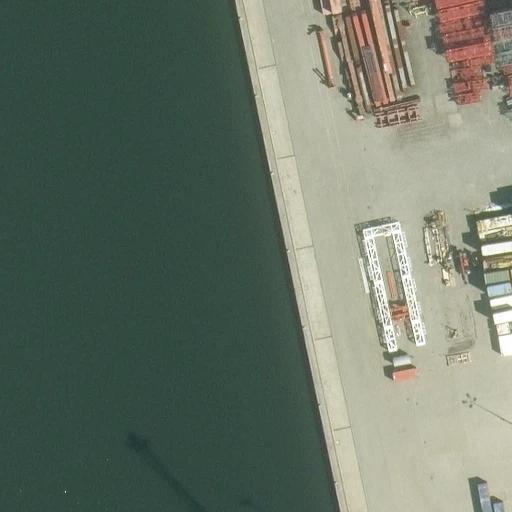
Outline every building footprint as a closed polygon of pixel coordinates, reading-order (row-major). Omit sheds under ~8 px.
[(511,49),(494,52),(502,114),(511,112),(511,49)] [(476,119),(494,116),(492,101),(474,104),(476,119)] [(423,112),(425,131),(446,130),(445,110),(423,112)] [(351,138),(383,136),(381,114),(349,116),(351,138)] [(440,405),(443,424),(475,420),(473,400),(440,405)]
